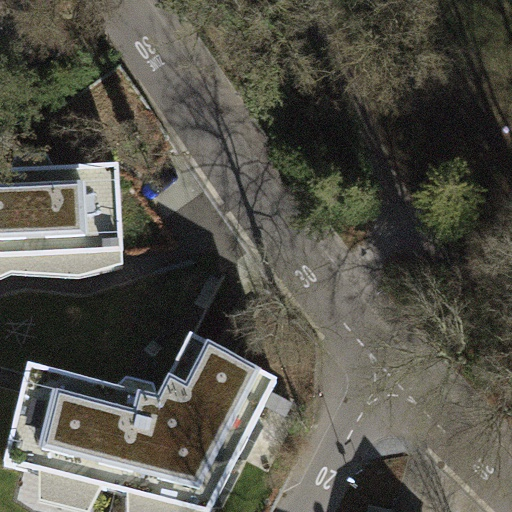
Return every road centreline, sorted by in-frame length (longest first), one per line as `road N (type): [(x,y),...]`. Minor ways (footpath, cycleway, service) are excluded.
road 1 (residential): [(109,0),(387,375)]
road 2 (residential): [(387,375),(511,495)]
road 3 (residential): [(319,511),(387,375)]
